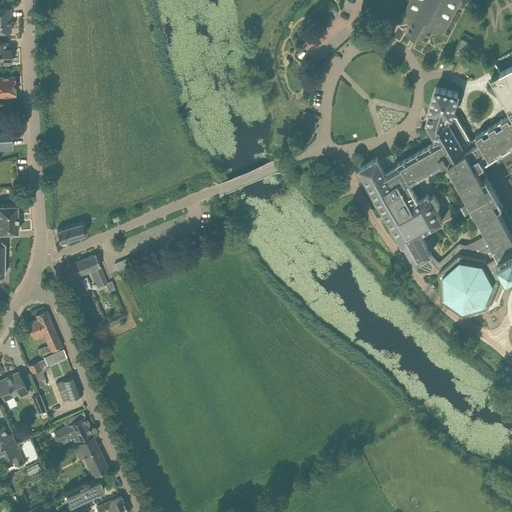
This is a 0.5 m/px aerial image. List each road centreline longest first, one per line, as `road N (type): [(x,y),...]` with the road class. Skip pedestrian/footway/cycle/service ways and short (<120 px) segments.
road 1 (residential): [(43,258),(319,146)]
road 2 (residential): [(143,511),(41,270)]
road 3 (unclassified): [(43,258),(30,0)]
